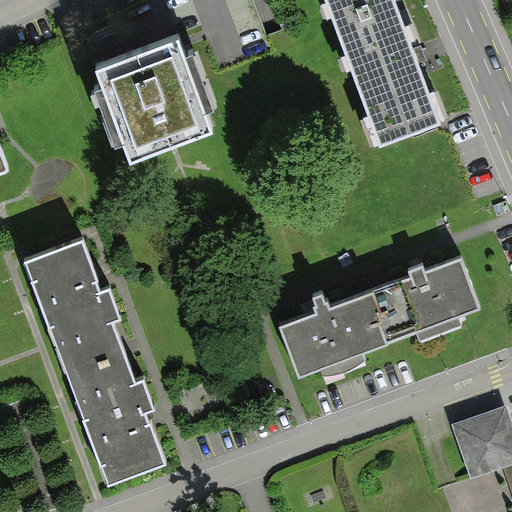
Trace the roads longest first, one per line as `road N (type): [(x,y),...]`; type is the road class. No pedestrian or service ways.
road 1 (residential): [(120,511),(511,367)]
road 2 (secondary): [(455,0),(511,133)]
